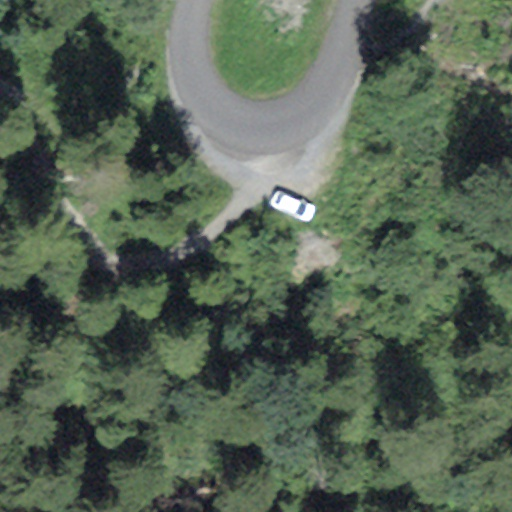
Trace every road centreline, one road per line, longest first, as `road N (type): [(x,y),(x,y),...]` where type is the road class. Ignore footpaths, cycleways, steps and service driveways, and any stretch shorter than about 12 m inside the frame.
road 1 (track): [(203,0),(190,72),(223,122),(258,130)]
road 2 (track): [(351,24),(329,96),(296,126),(258,130)]
